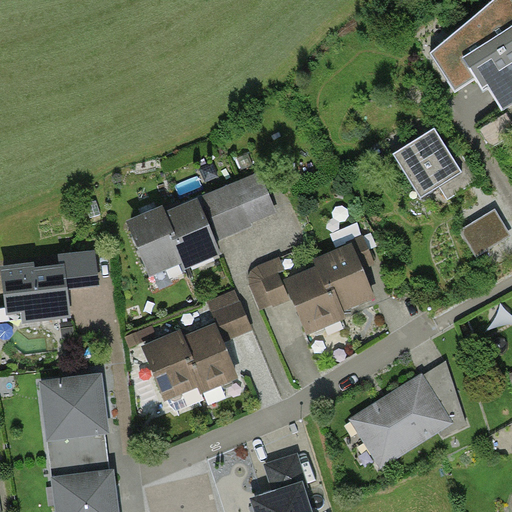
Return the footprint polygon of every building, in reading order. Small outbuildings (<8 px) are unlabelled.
[(506,0),(471,26),(430,61),(454,99),(474,87),(483,99),(489,96),(502,112),(511,104),(511,6),(508,0),(506,0)] [(449,158),(435,137),(394,163),(420,204),(442,191),(449,201),(477,184),(457,153),(449,158)] [(260,176),(204,199),(221,239),(251,227),(248,220),(274,210),(260,176)] [(130,226),(150,274),(183,261),(186,268),(219,254),(198,205),(165,219),(162,212),(130,226)] [(511,237),(496,211),(460,232),(476,259),(511,237)] [(373,264),(362,239),(349,245),(350,249),(317,264),(319,270),(287,283),(308,333),(343,319),(340,311),(371,298),(359,270),(373,264)] [(4,273),(8,308),(24,321),(67,315),(64,289),(96,285),(93,257),(63,261),(64,271),(33,275),(32,270),(4,273)] [(253,273),(250,279),(251,286),(262,312),(288,300),(277,275),(284,272),(279,260),(258,269),(253,273)] [(251,330),(240,305),(215,316),(226,340),(251,330)] [(146,351),(169,406),(177,412),(201,402),(202,392),(235,378),(215,330),(182,344),(179,337),(146,351)] [(445,365),(354,422),(381,467),(441,430),(445,435),(465,425),(445,365)] [(115,511),(98,379),(50,385),(57,435),(48,436),(54,485),(63,484),(66,511),(115,511)] [(277,495),(256,502),(258,511),(308,511),(301,489),(306,487),(296,458),(268,467),(277,495)]
